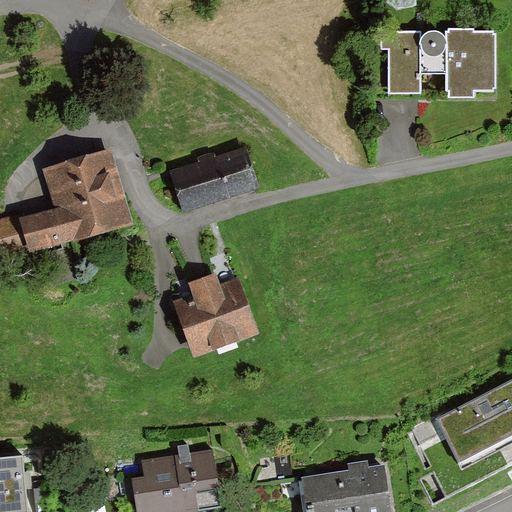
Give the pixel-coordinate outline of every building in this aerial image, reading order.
[(497,29),(385,31),(385,49),(391,49),(392,94),(426,93),(426,77),(453,76),(453,93),(498,93),(497,29)] [(247,151),(175,174),(187,211),(259,187),(247,151)] [(0,265),(134,224),(112,153),(52,171),(63,208),(0,227),(0,265)] [(201,309),(182,316),(197,356),(262,333),(248,293),(228,300),(217,269),(190,278),(201,309)] [(511,369),(425,413),(456,476),(511,448),(511,369)] [(163,475),(137,480),(143,511),(229,511),(218,451),(161,462),(163,475)] [(378,457),(293,469),(298,511),(375,511),(386,511),(378,457)] [(0,462),(0,511),(27,511),(23,460),(0,462)]
